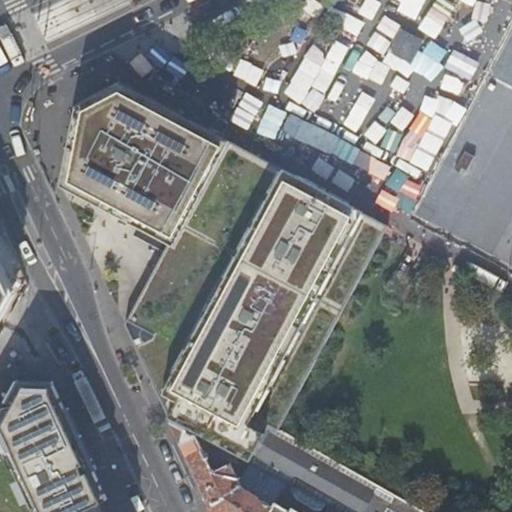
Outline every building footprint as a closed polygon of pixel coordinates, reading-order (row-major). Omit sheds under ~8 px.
[(411,65),(423,42),(400,30),(388,53),(411,65)] [(278,430),(389,224),(121,80),(78,103),(63,183),(170,241),(126,323),(170,416),(242,455),(251,460),(270,425),(278,430)] [(104,511),(49,394),(23,393),(0,431),(0,448),(32,511),(104,511)] [(242,455),(170,416),(212,505),(221,511),(267,511),(273,503),(240,482),(238,478),(231,461),(242,455)] [(321,453),(280,431),(278,430),(270,425),(251,460),(275,473),(277,474),(283,465),(285,460),(310,474),(321,453)] [(32,511),(0,448),(0,511),(32,511)] [(372,497),(378,485),(321,453),(310,474),(285,460),(283,465),(317,483),(324,471),(372,497)] [(240,482),(273,503),(279,495),(278,494),(267,488),(274,477),(275,473),(251,460),(238,478),(240,482)] [(277,474),(293,483),(293,482),(312,493),(317,483),(283,465),(277,474)] [(274,477),(286,484),(291,486),(293,483),(277,474),(275,473),(274,477)] [(278,494),(279,495),(286,484),(274,477),(267,488),(278,494)] [(273,503),(267,511),(426,511),(378,485),(372,497),(363,511),(347,511),(312,493),(293,482),(293,483),(291,486),(286,484),(279,495),(273,503)]
